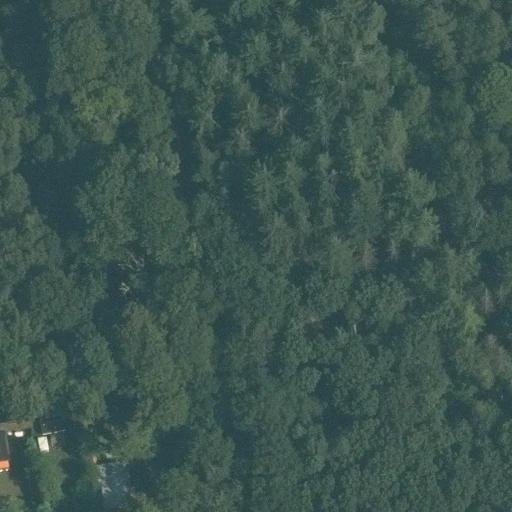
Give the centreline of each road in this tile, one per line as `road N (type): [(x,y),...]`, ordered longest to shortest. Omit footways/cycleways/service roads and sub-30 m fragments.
road 1 (unclassified): [(251,511),(145,0)]
road 2 (track): [(160,511),(160,466),(139,410),(136,335),(146,320)]
